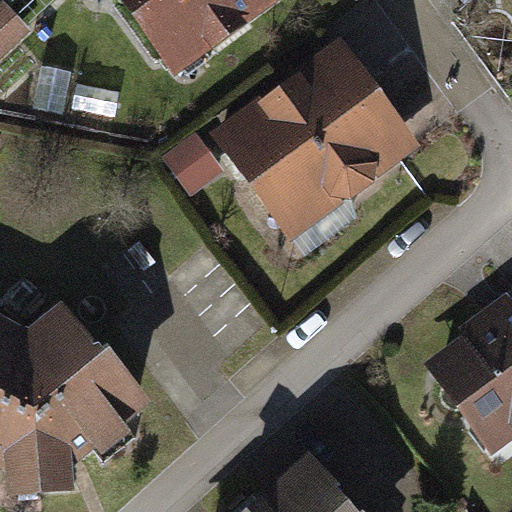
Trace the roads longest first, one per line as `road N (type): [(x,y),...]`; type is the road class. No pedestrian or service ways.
road 1 (residential): [(133,511),(180,456),(511,151)]
road 2 (residential): [(394,0),(511,150)]
